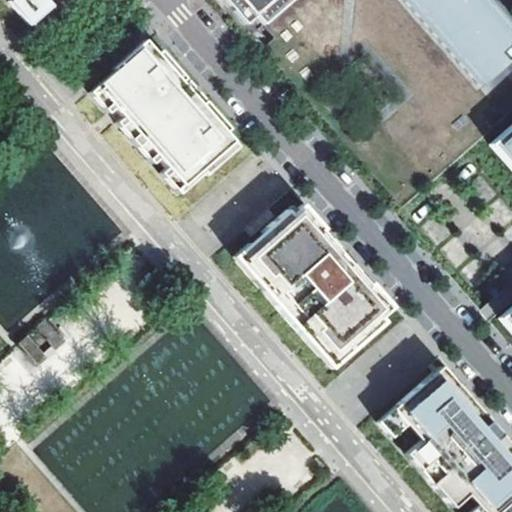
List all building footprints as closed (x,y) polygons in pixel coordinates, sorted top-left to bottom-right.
[(38,0),(26,11),(16,0),(5,0),(26,22),(46,4),(42,0),(38,0)] [(16,0),(26,11),(38,0),(42,0),(46,4),(51,0),(16,0)] [(219,0),(245,28),(255,19),(263,28),(293,0),(398,0),(476,88),(511,55),(511,49),(506,43),(511,37),(511,31),(484,0),(219,0)] [(188,84),(163,56),(159,60),(148,48),(98,93),(116,114),(120,118),(124,123),(161,164),(169,174),(188,194),(238,150),(228,138),(232,134),(207,107),(203,110),(183,88),(188,84)] [(207,107),(188,84),(183,88),(203,110),(207,107)] [(116,114),(98,93),(92,98),(110,119),(116,114)] [(511,119),(485,143),(511,172),(511,302),(496,317),(511,334),(511,119)] [(161,164),(124,123),(119,128),(155,170),(161,164)] [(188,194),(169,174),(163,179),(182,200),(188,194)] [(307,199),(304,201),(326,226),(329,224),(307,199)] [(296,200),(266,226),(270,231),(300,204),(296,200)] [(251,248),(244,253),(335,357),(341,351),(360,334),(390,308),(394,305),(373,279),(371,281),(354,262),(356,260),(343,245),(337,250),(321,231),(326,226),(304,201),(303,203),(300,204),(270,231),(251,248)] [(335,236),(326,226),(321,231),(337,250),(343,245),(335,236)] [(345,356),(341,351),(335,357),(244,253),(251,248),(247,243),(231,257),(325,365),(329,370),(345,356)] [(397,302),(376,277),(373,279),(394,305),(397,302)] [(390,308),(360,334),(365,339),(394,313),(390,308)] [(36,321),(25,331),(45,354),(55,345),(36,321)] [(36,361),(16,338),(6,346),(26,370),(36,361)] [(438,366),(431,372),(479,426),(485,421),(474,408),(438,366)] [(431,372),(394,405),(408,420),(423,437),(403,454),(418,471),(429,461),(441,473),(429,484),(444,501),(464,484),(478,500),(488,511),(496,511),(511,498),(511,451),(485,421),(479,426),(431,372)] [(408,420),(394,405),(375,422),(389,438),(408,420)] [(429,461),(418,471),(429,484),(441,473),(429,461)] [(488,511),(478,500),(464,511),(488,511)]
